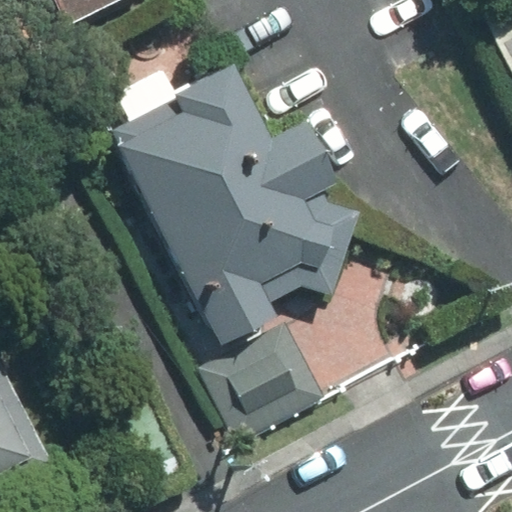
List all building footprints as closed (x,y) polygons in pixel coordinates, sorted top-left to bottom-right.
[(105,0),(54,0),(66,21),(105,0)] [(268,298),(297,283),(328,294),(357,207),(325,197),(319,184),(333,177),(300,115),(267,133),(228,58),(168,88),(172,95),(108,128),(219,341),(275,312),(268,298)] [(283,321),(194,366),(234,441),(322,396),(283,321)] [(0,486),(51,460),(0,361),(0,486)] [(146,392),(98,414),(138,501),(186,479),(146,392)]
